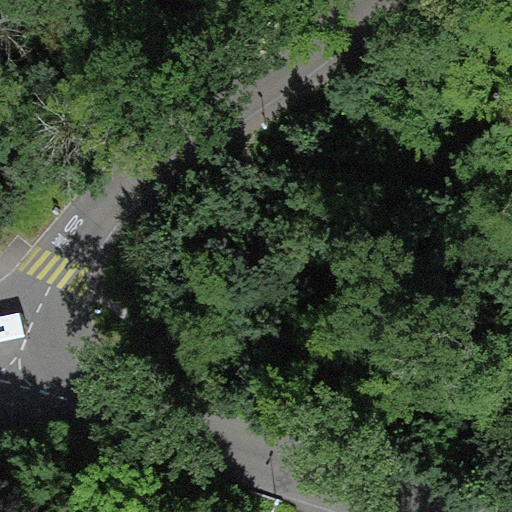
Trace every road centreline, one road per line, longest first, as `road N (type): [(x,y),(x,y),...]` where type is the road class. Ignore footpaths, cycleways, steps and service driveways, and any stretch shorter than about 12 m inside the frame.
road 1 (residential): [(4,371),(59,272),(349,0)]
road 2 (tertiary): [(4,371),(412,511)]
